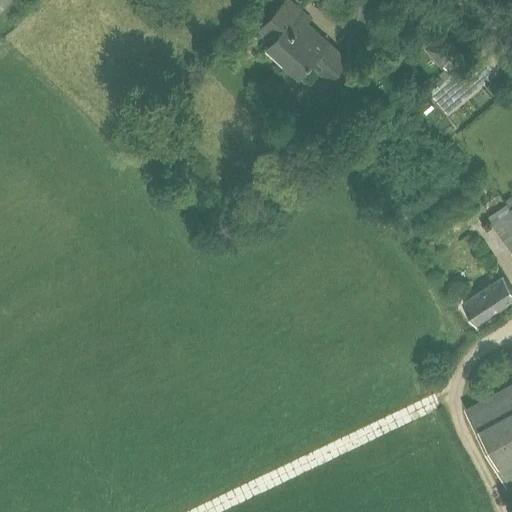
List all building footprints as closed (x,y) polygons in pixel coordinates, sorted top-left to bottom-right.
[(276,37),(269,45),(301,74),(311,63),(330,81),(349,60),(329,42),(327,44),(305,24),(310,19),(305,15),(303,17),(287,1),(287,0),(286,0),(264,25),(276,37)] [(444,32),(427,45),(447,69),(442,72),(447,77),(468,58),(444,32)] [(505,243),(511,238),(511,207),(510,209),(507,204),(488,216),(505,243)] [(511,289),(503,276),(463,302),(477,324),(511,300),(511,289)] [(511,478),(511,385),(468,409),(506,481),(511,478)]
